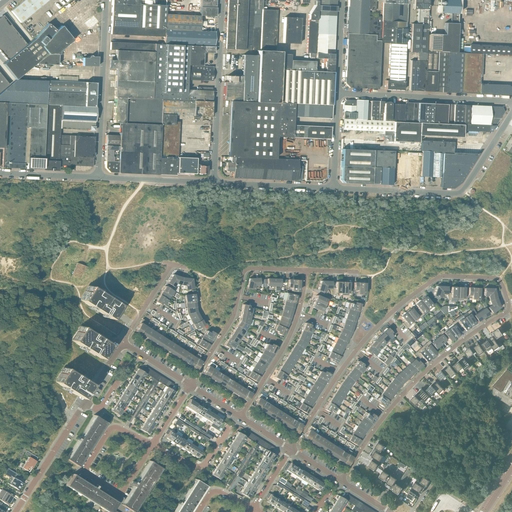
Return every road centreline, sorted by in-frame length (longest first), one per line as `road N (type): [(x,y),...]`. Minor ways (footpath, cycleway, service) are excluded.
road 1 (residential): [(291,450),(356,352),(425,287),(441,277),(499,279),(508,311)]
road 2 (residential): [(340,481),(410,385),(508,311)]
road 3 (unclassified): [(333,189),(459,192),(511,110)]
road 4 (unclassified): [(214,183),(221,0)]
road 5 (unclassified): [(97,178),(105,0)]
road 6 (unclassified): [(511,104),(337,93)]
road 7 (residential): [(239,417),(288,339),(307,271)]
road 8 (residential): [(152,445),(113,426),(84,471),(120,495)]
road 9 (residential): [(190,386),(233,319),(250,268)]
road 10 (residential): [(16,511),(86,400)]
